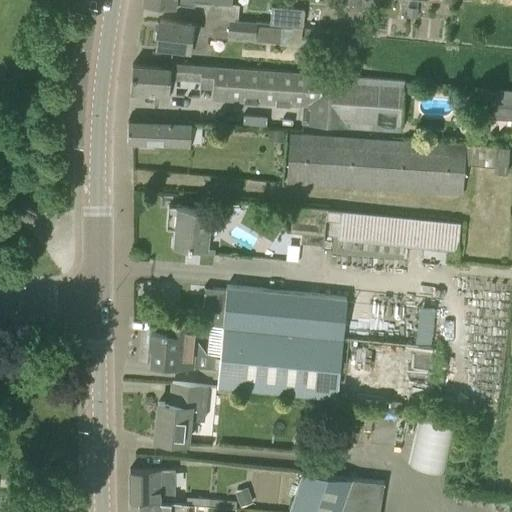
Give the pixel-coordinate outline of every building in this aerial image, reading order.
[(358,14),(377,15),(377,0),(352,0),(352,5),(359,5),(358,14)] [(239,3),(230,3),(230,4),(206,2),(204,16),(231,19),(238,20),(239,3)] [(270,24),(304,27),(305,8),(271,4),(270,24)] [(229,37),(229,36),(231,19),(204,16),(203,25),(193,23),(193,24),(158,20),(155,46),(189,50),(206,52),(208,35),(229,37)] [(238,20),(231,19),(229,36),(255,39),(257,39),(258,26),(258,21),(238,20)] [(258,26),(257,39),(255,39),(255,40),(280,43),(281,28),(258,26)] [(281,28),(280,43),(290,44),(292,29),(281,28)] [(301,124),(353,127),(403,131),(407,79),(168,62),(168,61),(156,60),(156,66),(131,64),(129,92),(166,94),(167,78),(201,81),(200,88),(213,89),(212,100),(302,107),(301,124)] [(126,142),(145,142),(161,143),(161,144),(189,146),(190,123),(126,121),(126,142)] [(493,173),(508,174),(510,148),(495,147),(465,146),(465,145),(289,133),(285,183),(462,195),(464,165),(493,168),(493,173)] [(291,205),(288,232),(299,233),(298,241),(322,243),(323,235),(325,219),(339,221),(337,238),(450,250),(449,262),(455,262),(456,250),(459,223),(291,205)] [(207,248),(208,233),(219,234),(226,218),(226,211),(174,206),(171,246),(196,248),(195,252),(214,254),(214,249),(207,248)] [(21,222),(30,226),(37,214),(28,209),(26,208),(22,208),(20,211),(18,213),(17,217),(18,219),(21,222)] [(221,326),(341,338),(345,298),(225,285),(225,289),(204,287),(200,324),(221,326)] [(419,303),(419,340),(434,340),(435,303),(419,303)] [(149,361),(180,364),(191,365),(217,367),(218,354),(206,353),(194,337),(196,323),(157,320),(156,330),(149,329),(147,346),(150,346),(149,361)] [(215,386),(335,398),(341,338),(221,326),(218,354),(217,367),(215,385),(215,386)] [(153,439),(188,442),(192,406),(203,407),(205,385),(171,382),(169,403),(157,402),(153,439)] [(128,502),(173,501),(174,469),(128,469),(128,502)] [(379,511),(384,482),(380,481),(381,474),(368,473),(368,480),(351,479),(351,478),(349,478),(350,474),(320,471),(319,475),(300,473),(287,511),(379,511)] [(192,503),(208,505),(208,498),(192,497),(192,503)] [(191,511),(191,503),(184,503),(173,501),(128,502),(127,511),(191,511)]
